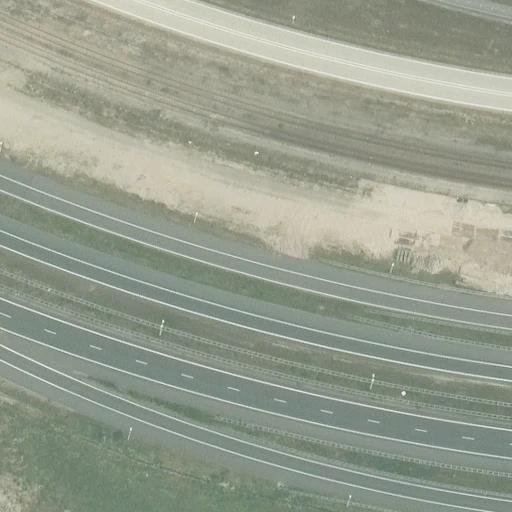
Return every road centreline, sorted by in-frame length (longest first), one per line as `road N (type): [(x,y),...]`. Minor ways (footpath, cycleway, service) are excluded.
road 1 (trunk): [(0,346),(68,390),(255,458),(510,511)]
road 2 (secondary): [(511,323),(368,299),(216,260),(0,183)]
road 3 (trunk): [(0,315),(243,395),(511,446)]
road 4 (trunk): [(511,372),(231,318)]
road 5 (secondary): [(231,318),(0,244)]
